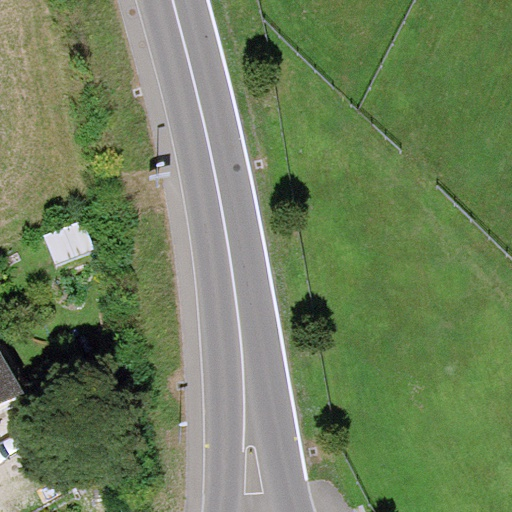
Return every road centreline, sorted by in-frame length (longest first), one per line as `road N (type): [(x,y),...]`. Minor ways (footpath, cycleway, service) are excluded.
road 1 (secondary): [(246,379),(214,162),(170,0)]
road 2 (secondary): [(281,511),(246,379)]
road 3 (secondary): [(246,379),(221,511)]
